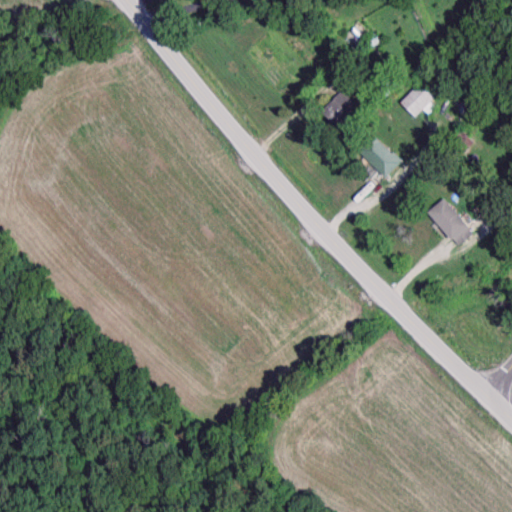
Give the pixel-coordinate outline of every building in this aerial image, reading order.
[(345,36),(354,46),(364,37),(356,27),(345,36)] [(422,82),(401,104),(415,118),(438,96),(434,91),(438,86),(435,83),(429,89),(422,82)] [(352,115),(358,109),(342,93),(322,113),(346,137),(360,122),(352,115)] [(386,179),(402,163),(375,137),(360,152),(386,179)] [(460,248),(475,234),(445,201),(430,214),(460,248)]
